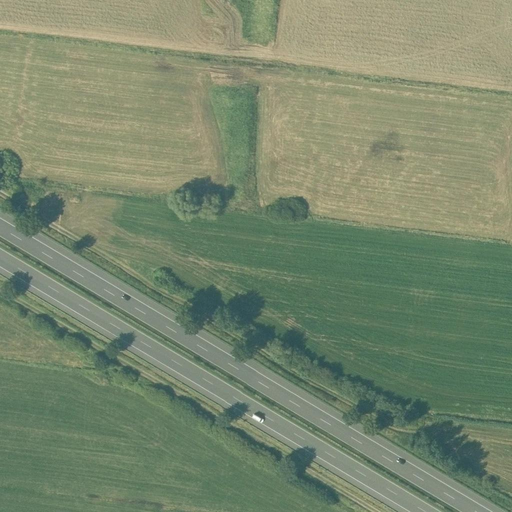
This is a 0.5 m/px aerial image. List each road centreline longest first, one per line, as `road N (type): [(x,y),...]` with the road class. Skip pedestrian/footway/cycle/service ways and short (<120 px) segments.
road 1 (motorway): [(489,511),(0,221)]
road 2 (motorway): [(0,256),(430,511)]
road 3 (track): [(0,188),(392,422),(421,426)]
road 4 (track): [(0,283),(382,511)]
